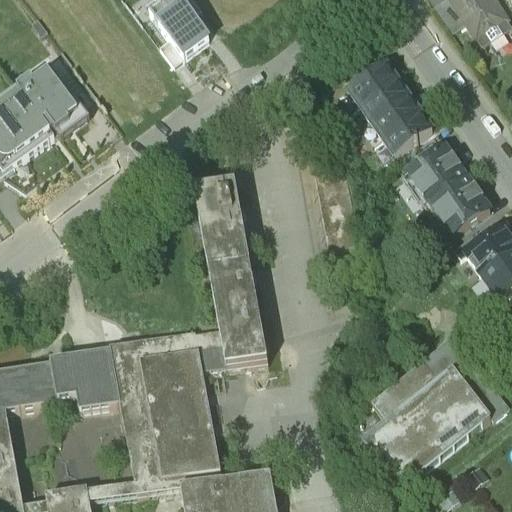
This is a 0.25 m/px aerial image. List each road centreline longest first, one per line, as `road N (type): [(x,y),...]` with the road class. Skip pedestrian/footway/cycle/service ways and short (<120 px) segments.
road 1 (residential): [(364,0),(0,277)]
road 2 (residential): [(511,171),(392,0)]
